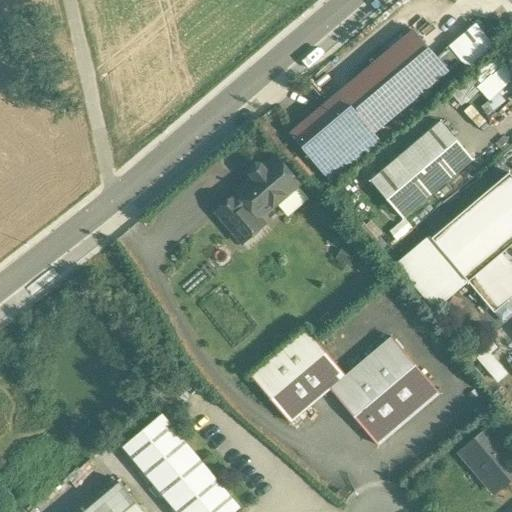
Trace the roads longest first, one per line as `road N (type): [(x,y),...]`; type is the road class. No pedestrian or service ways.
road 1 (unclassified): [(114,210),(357,0)]
road 2 (unclassified): [(114,210),(68,0)]
road 3 (unclassified): [(0,294),(114,210)]
